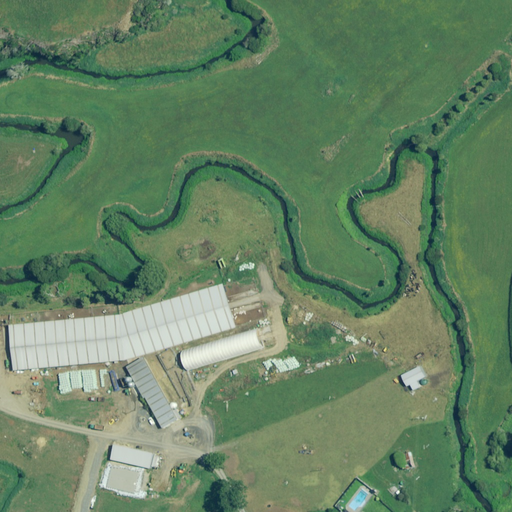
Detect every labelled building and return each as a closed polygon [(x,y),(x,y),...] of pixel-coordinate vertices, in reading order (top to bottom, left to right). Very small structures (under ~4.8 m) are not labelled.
[(123,316),(11,327),(15,372),(125,361),(239,328),(225,284),(123,316)] [(171,405),(145,358),(128,368),(145,399),(147,398),(164,429),(183,418),(174,404),(171,405)] [(428,377),(423,367),(404,376),(409,387),(412,385),(415,391),(422,387),(420,381),(428,377)] [(155,454),(117,445),(113,460),(151,469),(155,454)] [(410,449),(396,454),(403,473),(417,468),(410,449)]
